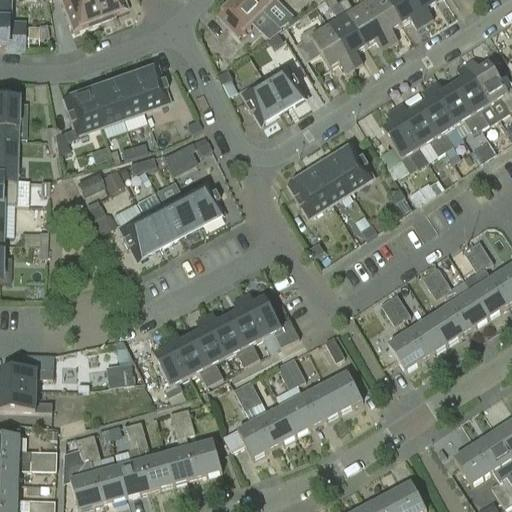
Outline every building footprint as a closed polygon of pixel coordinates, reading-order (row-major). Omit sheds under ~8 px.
[(0,0),(0,29),(6,30),(6,29),(6,7),(12,8),(12,0),(0,0)] [(88,31),(100,26),(89,0),(58,0),(72,34),(70,35),(70,36),(87,29),(88,31)] [(120,0),(89,0),(100,26),(112,21),(111,19),(128,13),(128,12),(126,13),(120,0)] [(238,41),(264,16),(247,0),(236,0),(229,7),(231,9),(217,23),(217,24),(219,22),(238,41)] [(247,0),(264,16),(279,0),(247,0)] [(371,0),(374,4),(365,10),(389,50),(398,45),(392,36),(401,30),(382,0),(371,0)] [(416,34),(425,28),(407,0),(382,0),(401,30),(410,24),(416,34)] [(407,0),(425,28),(433,23),(427,14),(437,8),(432,0),(407,0)] [(346,3),(338,8),(366,52),(375,46),(381,56),(389,50),(365,10),(354,16),(346,3)] [(357,58),(366,52),(338,8),(331,13),(339,26),(329,32),(354,73),(362,67),(357,58)] [(317,14),(299,25),(302,30),(320,19),(317,14)] [(0,53),(21,54),(22,30),(6,29),(6,30),(0,29),(0,53)] [(48,43),(46,30),(38,31),(40,44),(48,43)] [(346,78),(354,73),(329,32),(319,38),(314,31),(300,40),(305,47),(311,44),(330,74),(340,68),(346,78)] [(278,38),(274,41),(268,45),(274,53),(283,46),(278,38)] [(473,65),(465,70),(499,123),(509,117),(511,115),(511,88),(506,78),(498,83),(489,68),(479,74),(473,65)] [(455,89),(453,90),(481,134),(485,132),(489,130),(498,124),(499,123),(465,70),(461,73),(457,75),(463,84),(457,88),(455,89)] [(283,116),(305,103),(291,79),(287,72),(265,85),(283,116)] [(155,74),(132,82),(144,115),(167,107),(163,96),(167,95),(165,94),(162,86),(163,85),(160,86),(155,74)] [(222,90),(233,85),(228,76),(217,81),(222,90)] [(144,115),(132,82),(110,90),(121,123),(126,135),(148,127),(144,115)] [(283,116),(265,85),(264,86),(250,95),(243,99),(245,102),(249,109),(246,111),(247,111),(252,118),(251,119),(251,120),(254,118),(261,129),(283,116)] [(430,92),(455,132),(455,131),(465,125),(474,139),(481,134),(453,90),(444,96),(438,87),(430,92)] [(121,123),(110,90),(87,98),(99,131),(103,143),(125,135),(126,135),(121,123)] [(427,107),(418,112),(445,156),(446,156),(450,162),(457,158),(453,152),(445,138),(455,132),(430,92),(425,95),(421,97),(427,107)] [(76,140),(99,131),(87,98),(64,106),(68,119),(65,120),(66,121),(69,129),(68,130),(72,129),(74,134),(63,138),(66,148),(78,144),(76,140)] [(0,108),(0,145),(13,146),(14,109),(0,108)] [(403,109),(394,114),(419,154),(428,168),(438,161),(443,158),(445,156),(418,112),(415,114),(409,118),(403,109)] [(393,152),(380,161),(395,185),(408,176),(409,177),(410,179),(413,177),(418,174),(410,160),(419,154),(394,114),(386,119),(392,129),(382,135),(393,152)] [(196,126),(186,131),(190,140),(201,135),(196,126)] [(45,134),(47,147),(55,145),(54,141),(53,132),(45,134)] [(66,148),(63,138),(54,141),(55,145),(57,158),(57,160),(69,156),(66,148)] [(0,180),(12,181),(13,146),(0,145),(0,180)] [(57,158),(55,145),(47,147),(49,159),(57,158)] [(211,157),(207,148),(196,153),(200,162),(211,157)] [(472,159),(480,170),(496,159),(489,148),(472,159)] [(132,153),(135,162),(146,159),(143,149),(132,153)] [(191,149),(162,163),(172,183),(197,170),(191,157),(194,156),(191,149)] [(353,152),(332,166),(351,196),(372,183),(366,173),(369,171),(367,171),(363,163),(364,163),(360,164),(353,152)] [(132,153),(120,156),(123,166),(135,162),(132,153)] [(155,173),(152,163),(129,170),(132,180),(155,173)] [(311,179),(330,209),(351,196),(332,166),(311,179)] [(123,185),(129,182),(124,172),(118,175),(123,185)] [(116,175),(100,182),(108,198),(124,191),(116,175)] [(309,222),(330,209),(311,179),(290,192),(297,203),(294,205),(296,205),(300,213),(300,214),(303,212),(309,222)] [(12,186),(12,181),(0,180),(0,210),(16,211),(16,186),(12,186)] [(103,193),(98,181),(77,191),(83,203),(103,193)] [(430,191),(428,188),(411,200),(418,211),(444,195),(438,185),(430,191)] [(48,201),(49,188),(41,188),(40,201),(48,201)] [(205,189),(183,200),(200,232),(221,220),(215,208),(218,207),(217,206),(213,199),(214,197),(210,199),(205,189)] [(400,194),(390,201),(395,209),(405,203),(400,194)] [(162,211),(179,243),(200,232),(183,200),(162,211)] [(141,223),(157,254),(179,243),(162,211),(141,223)] [(104,221),(99,212),(89,217),(94,226),(104,221)] [(105,222),(104,221),(94,226),(100,239),(113,233),(107,221),(105,222)] [(136,265),(157,254),(141,223),(119,234),(124,244),(121,246),(123,246),(127,254),(126,255),(129,254),(136,265)] [(377,238),(372,230),(361,236),(367,245),(377,238)] [(47,239),(39,239),(38,252),(46,252),(47,239)] [(479,247),(471,252),(485,274),(493,269),(479,247)] [(319,248),(308,255),(314,263),(324,257),(319,248)] [(38,264),(46,265),(46,252),(38,252),(38,264)] [(477,279),(485,274),(471,252),(463,258),(477,279)] [(511,308),(511,270),(492,283),(509,310),(511,308)] [(438,275),(430,280),(444,300),(452,296),(438,275)] [(436,306),(444,300),(430,280),(422,285),(436,306)] [(509,310),(492,283),(472,296),(489,323),(509,310)] [(452,296),(444,300),(450,310),(468,337),(488,324),(471,297),(465,287),(452,296)] [(274,339),(281,353),(299,344),(291,327),(281,332),(265,303),(255,308),(250,298),(241,303),(263,344),(274,339)] [(397,300),(388,306),(403,327),(411,322),(397,300)] [(233,307),(238,317),(228,322),(252,368),(260,364),(253,350),(263,344),(241,303),(233,307)] [(395,333),(403,327),(388,306),(380,311),(395,333)] [(450,310),(430,323),(449,349),(468,337),(450,310)] [(244,372),(252,368),(228,322),(219,327),(214,317),(205,321),(227,364),(237,358),(244,372)] [(201,336),(191,341),(215,388),(224,383),(216,369),(227,364),(205,321),(196,326),(201,336)] [(449,349),(430,323),(411,335),(428,362),(449,349)] [(388,350),(406,377),(428,362),(411,335),(388,350)] [(176,336),(167,341),(189,383),(200,378),(207,392),(215,388),(191,341),(181,346),(176,336)] [(179,388),(189,383),(167,341),(159,345),(164,355),(154,360),(171,393),(165,396),(169,404),(183,397),(179,388)] [(333,343),(325,347),(336,368),(344,363),(333,343)] [(0,383),(0,394),(36,396),(37,384),(52,384),(53,375),(54,361),(22,360),(21,374),(6,374),(1,373),(1,381),(1,384),(0,383)] [(293,363),(285,367),(297,390),(305,385),(293,363)] [(287,395),(297,390),(285,367),(275,372),(287,395)] [(119,371),(107,373),(110,393),(122,392),(119,371)] [(324,390),(339,419),(361,407),(346,379),(324,390)] [(249,386),(242,390),(254,413),(261,409),(249,386)] [(246,417),(254,413),(242,390),(234,394),(246,417)] [(303,401),(318,430),(339,419),(324,390),(303,401)] [(36,408),(36,396),(0,394),(0,404),(0,405),(0,408),(0,415),(51,418),(51,408),(36,408)] [(281,413),(296,441),(318,430),(303,401),(281,413)] [(260,424),(275,453),(296,441),(281,413),(260,424)] [(193,440),(187,416),(178,418),(184,443),(193,440)] [(184,443),(178,418),(169,421),(175,445),(184,443)] [(63,437),(87,433),(85,420),(61,424),(63,437)] [(252,464),(275,453),(260,424),(224,443),(232,458),(245,451),(252,464)] [(511,465),(511,426),(494,438),(511,465)] [(146,453),(140,429),(131,431),(137,456),(146,453)] [(137,456),(131,431),(121,434),(128,458),(137,456)] [(58,445),(58,436),(49,436),(48,444),(58,445)] [(494,438),(474,451),(492,478),(498,488),(506,483),(511,492),(511,465),(494,438)] [(57,457),(34,457),(19,457),(20,441),(0,440),(0,466),(57,469),(57,457)] [(99,466),(93,442),(83,444),(90,469),(99,466)] [(90,469),(83,444),(74,447),(81,471),(90,469)] [(212,446),(187,453),(196,484),(220,477),(212,446)] [(471,491),(492,478),(474,451),(454,464),(471,491)] [(164,459),(172,491),(196,484),(187,453),(164,459)] [(149,497),(140,466),(137,456),(128,458),(131,468),(116,472),(125,504),(149,497)] [(164,459),(140,466),(149,497),(172,491),(164,459)] [(0,490),(18,490),(19,476),(33,477),(33,478),(57,479),(57,469),(0,466),(0,490)] [(94,511),(102,510),(93,479),(90,469),(81,471),(68,474),(66,479),(69,489),(75,511),(94,511)] [(125,504),(116,472),(93,479),(102,510),(125,504)] [(511,492),(506,483),(498,488),(511,509),(511,492)] [(502,511),(507,511),(511,509),(498,488),(491,493),(502,511)] [(28,489),(28,502),(52,503),(52,489),(28,489)] [(421,511),(409,489),(386,501),(391,511),(421,511)] [(0,511),(17,511),(18,490),(0,490),(0,511)] [(365,511),(391,511),(386,501),(365,511)]
